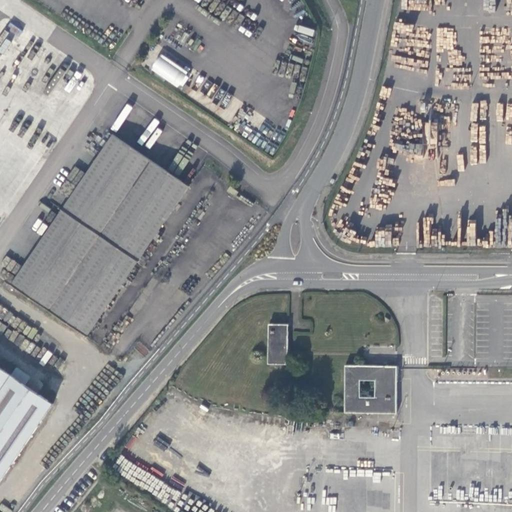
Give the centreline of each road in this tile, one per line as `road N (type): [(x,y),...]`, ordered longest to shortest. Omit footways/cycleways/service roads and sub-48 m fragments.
road 1 (secondary): [(41,511),(237,286),(261,275),(294,275)]
road 2 (tertiary): [(378,0),(347,122),(298,218),(294,275)]
road 3 (secondary): [(294,275),(511,274)]
road 4 (unknown): [(412,442),(272,439),(261,511)]
